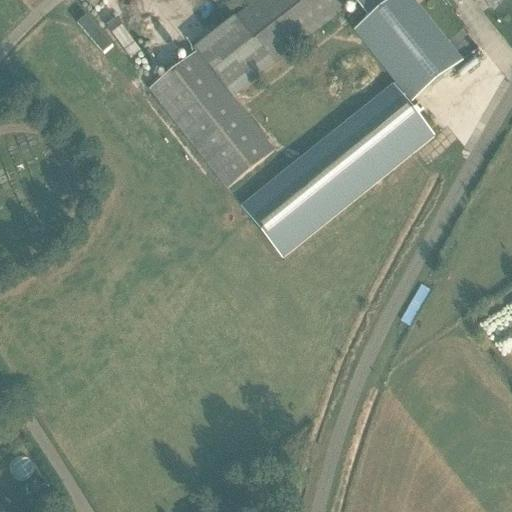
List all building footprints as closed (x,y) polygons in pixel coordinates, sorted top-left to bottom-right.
[(230,102),(353,4),(370,27),(350,43),(387,90),(460,29),(435,0),(403,0),(389,11),(380,0),(262,0),(193,55),(195,58),(150,94),(227,192),(273,156),(230,102)] [(498,0),(479,0),(487,9),(498,0)] [(114,43),(129,63),(140,54),(124,35),(114,43)] [(440,50),(470,88),(488,73),(458,35),(440,50)] [(57,57),(137,163),(158,147),(79,41),(57,57)] [(448,78),(437,86),(450,104),(461,96),(448,78)] [(435,138),(393,87),(241,208),(284,261),(435,138)] [(374,238),(375,244),(392,240),(387,217),(361,223),(365,240),(374,238)] [(362,286),(344,323),(356,328),(373,291),(362,286)] [(492,359),(511,348),(511,304),(474,325),(492,359)]
